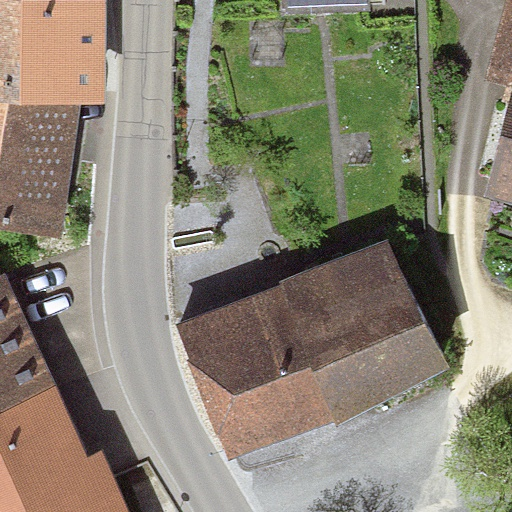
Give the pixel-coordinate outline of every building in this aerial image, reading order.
[(0,0),(0,101),(23,104),(81,103),(106,102),(106,0),(0,0)] [(370,0),(289,0),(290,13),(371,10),(370,0)] [(511,0),(506,0),(487,80),(511,85),(511,98),(487,197),(511,204),(511,0)] [(0,228),(62,238),(81,103),(23,104),(0,101),(0,228)] [(388,239),(177,322),(229,460),(335,422),(337,425),(449,368),(388,239)] [(0,409),(56,385),(7,274),(0,276),(0,409)] [(0,511),(132,511),(105,449),(88,457),(56,385),(0,409),(0,511)]
